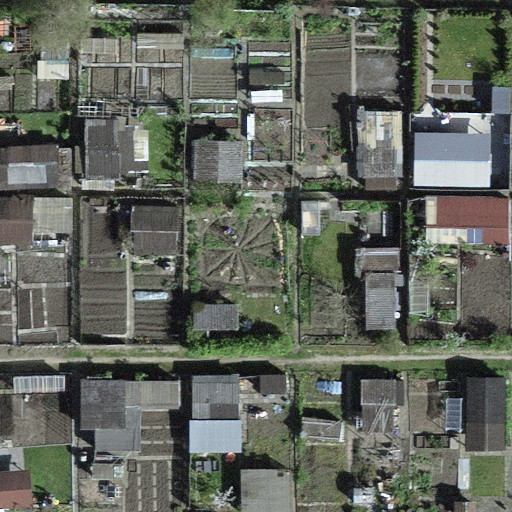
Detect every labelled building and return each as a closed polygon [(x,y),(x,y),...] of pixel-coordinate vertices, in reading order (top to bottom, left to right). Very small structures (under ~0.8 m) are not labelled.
[(404,183),(405,107),(358,106),(357,182),(404,183)] [(85,113),(84,175),(149,176),(150,114),(85,113)] [(242,136),(192,135),(191,176),(241,176),(242,136)] [(415,135),(415,179),(488,179),(488,135),(415,135)] [(0,185),(61,183),(59,139),(0,141),(0,185)] [(0,241),(31,243),(33,194),(0,192),(0,241)] [(181,246),(182,203),(131,202),(130,245),(181,246)] [(241,452),(240,371),(189,372),(191,453),(241,452)] [(20,384),(68,381),(67,372),(20,375),(20,384)] [(464,445),(506,445),(506,372),(464,373),(464,445)] [(179,375),(78,373),(77,422),(93,422),(92,447),(142,448),(142,410),(179,410),(179,375)] [(402,376),(361,375),(360,426),(401,427),(402,376)] [(292,511),(291,463),(240,465),(241,511),(292,511)] [(0,504),(33,501),(29,464),(0,467),(0,504)]
